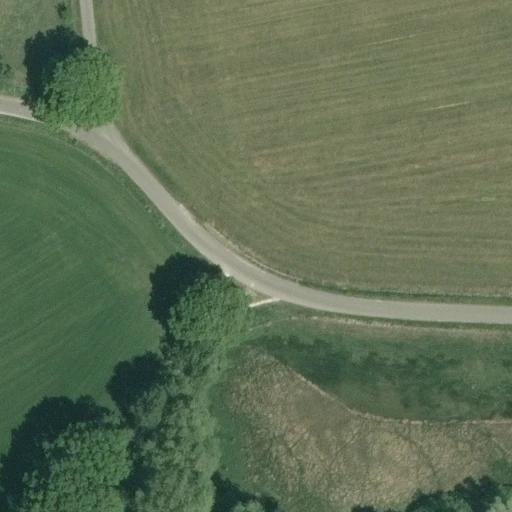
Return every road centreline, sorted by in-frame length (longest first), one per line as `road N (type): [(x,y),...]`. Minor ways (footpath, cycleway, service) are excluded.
road 1 (unclassified): [(511,316),(331,304),(258,282),(193,238),(99,137)]
road 2 (unclassified): [(99,137),(83,0)]
